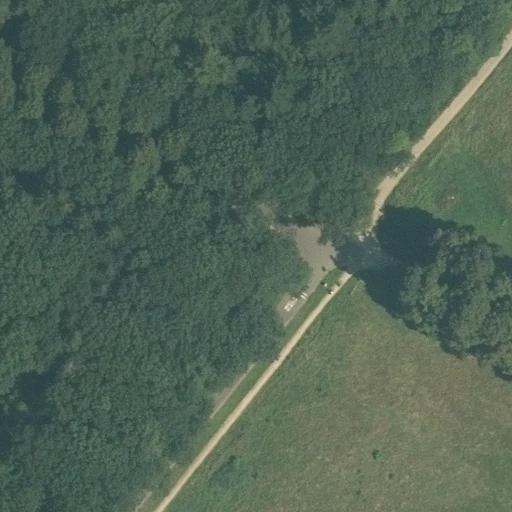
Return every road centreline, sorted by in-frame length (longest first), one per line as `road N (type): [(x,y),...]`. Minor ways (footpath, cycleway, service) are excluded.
road 1 (unclassified): [(125,511),(339,250)]
road 2 (track): [(339,250),(511,46)]
road 3 (track): [(511,327),(358,261)]
